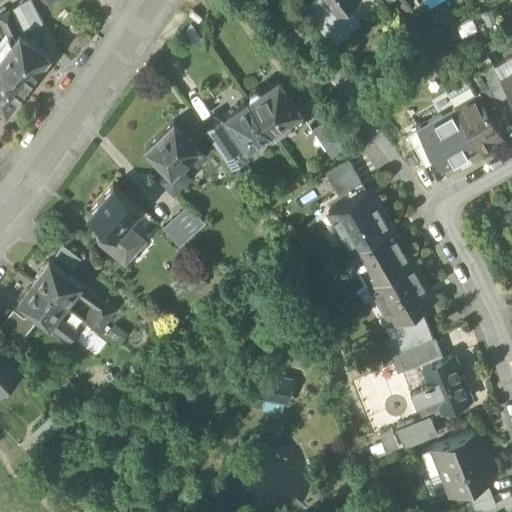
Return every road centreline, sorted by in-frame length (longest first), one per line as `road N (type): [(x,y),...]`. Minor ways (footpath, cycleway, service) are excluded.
road 1 (residential): [(511,392),(493,328),(429,206),(511,160)]
road 2 (residential): [(152,0),(0,215)]
